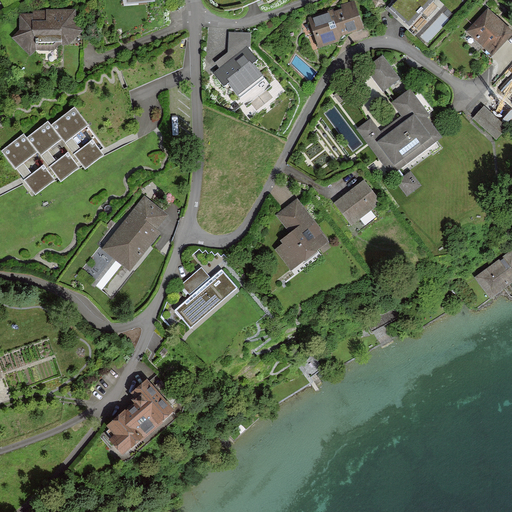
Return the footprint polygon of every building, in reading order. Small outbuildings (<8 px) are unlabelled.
[(394,0),(387,8),(415,35),(443,6),(436,0),(394,0)] [(357,2),(310,17),(320,47),(367,32),(357,2)] [(511,33),(488,9),(466,33),(493,55),(511,35),(511,33)] [(13,40),(29,53),(84,42),(77,12),(35,12),(19,26),(13,40)] [(247,46),(210,73),(228,98),(266,71),(247,46)] [(356,128),(396,183),(454,140),(385,47),(361,65),(399,116),(382,129),(373,116),(356,128)] [(508,124),(488,103),(471,120),(491,140),(508,124)] [(75,109),(52,127),(82,165),(86,170),(104,157),(100,152),(105,149),(75,109)] [(60,182),(82,165),(52,127),(49,122),(27,139),(57,177),(60,182)] [(35,194),(57,177),(27,139),(24,135),(2,151),(35,194)] [(367,180),(335,203),(352,227),(384,204),(367,180)] [(83,279),(113,300),(174,216),(145,194),(83,279)] [(332,241),(299,200),(280,215),(293,231),(276,245),(295,270),(332,241)] [(511,251),(477,278),(494,301),(511,287),(511,251)] [(169,316),(187,337),(236,296),(214,270),(199,282),(191,272),(172,289),(184,303),(169,316)] [(103,432),(130,461),(180,412),(153,384),(103,432)]
